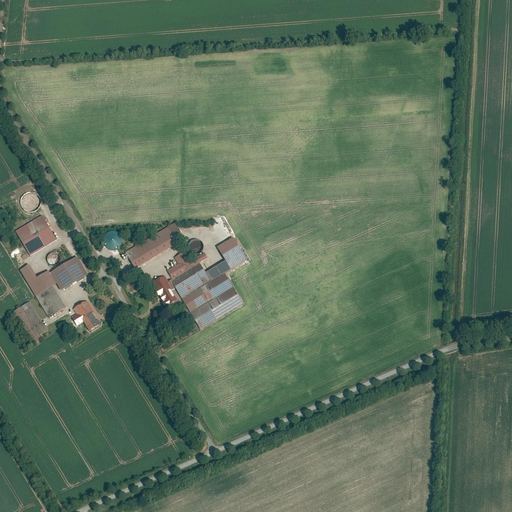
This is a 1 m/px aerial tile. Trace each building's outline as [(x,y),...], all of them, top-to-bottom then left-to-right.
[(41,207),(42,204),(41,201),(40,198),(38,196),(35,194),(31,194),(28,194),(25,196),(23,199),(22,202),(22,205),(23,209),(25,211),(28,213),(31,214),(34,213),(37,212),(39,210),(41,207)] [(42,217),(15,233),(30,257),(56,241),(42,217)] [(175,224),(126,254),(136,271),(185,241),(175,224)] [(121,249),(120,233),(106,233),(106,237),(109,237),(109,243),(106,243),(106,250),(121,249)] [(234,239),(218,249),(231,271),(247,261),(234,239)] [(204,252),(204,249),(204,247),(203,244),(201,243),(198,241),(196,241),(193,242),(191,243),(190,245),(189,248),(189,250),(190,252),(191,254),(193,256),(196,257),(198,256),(200,256),(202,254),(204,252)] [(173,282),(169,284),(172,291),(176,289),(200,330),(244,305),(225,273),(211,281),(197,257),(192,260),(186,251),(173,258),(177,265),(167,271),(173,282)] [(58,265),(59,263),(60,261),(60,259),(59,257),(57,255),(56,254),(53,254),(51,254),(49,255),(48,257),(47,259),(47,261),(48,263),(49,265),(50,266),(52,267),(54,267),(56,266),(58,265)] [(30,267),(21,272),(49,318),(65,309),(53,288),(57,286),(61,293),(89,277),(78,259),(51,275),(49,272),(37,279),(30,267)] [(165,278),(151,286),(166,310),(179,303),(172,291),(169,284),(165,278)] [(30,303),(13,313),(34,347),(43,342),(40,337),(47,332),(30,303)] [(87,304),(75,311),(80,319),(75,322),(78,326),(84,322),(90,333),(101,327),(87,304)]
